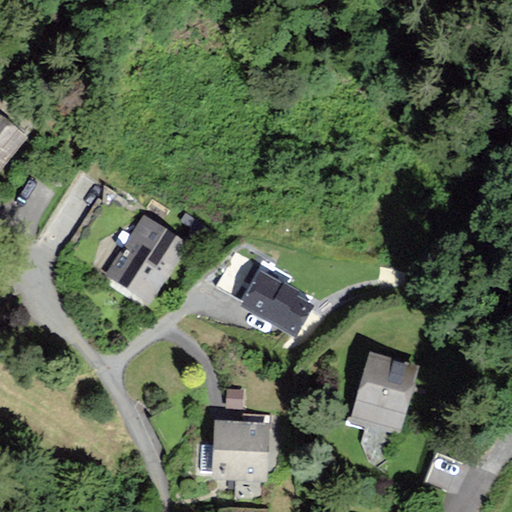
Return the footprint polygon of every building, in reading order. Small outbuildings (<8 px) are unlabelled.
[(0,166),(25,137),(0,115),(0,166)] [(186,245),(145,219),(109,274),(150,300),(186,245)] [(290,280),(265,266),(243,304),(295,333),(310,306),(294,297),(296,292),(286,287),(290,280)] [(415,371),(374,358),(355,418),(396,431),(415,371)] [(242,391),(229,391),(228,407),(242,408),(242,391)] [(268,425),(218,423),(215,476),(238,477),(237,495),(260,496),(261,479),(265,479),(268,425)] [(433,451),(427,481),(462,489),(469,458),(433,451)]
